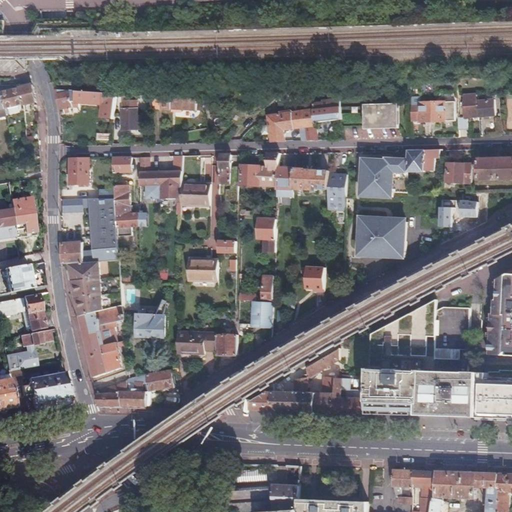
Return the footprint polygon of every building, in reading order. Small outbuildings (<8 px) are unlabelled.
[(31,86),(14,89),(18,106),(34,104),(31,86)] [(14,89),(1,91),(4,109),(18,106),(14,89)] [(73,91),(55,90),(58,104),(62,104),(63,109),(63,113),(69,113),(69,108),(72,107),(71,103),(73,103),(73,91)] [(355,99),(374,98),(373,90),(354,90),(355,99)] [(115,93),(73,91),(73,103),(71,103),(72,107),(77,107),(77,103),(101,104),(99,118),(112,119),(115,93)] [(458,112),(459,129),(468,129),(468,117),(480,116),(479,102),(481,102),(479,93),(465,94),(466,112),(458,112)] [(485,93),(479,93),(481,102),(479,102),(480,116),(497,115),(496,100),(486,100),(485,93)] [(199,98),(164,96),(163,104),(171,104),(171,108),(197,109),(197,102),(200,102),(199,98)] [(121,130),(137,129),(136,116),(135,99),(120,99),(121,130)] [(313,101),(314,110),(315,122),(341,118),(339,100),(328,100),(327,103),(322,103),(322,101),(313,101)] [(411,105),(411,120),(422,119),(422,123),(456,121),(454,100),(421,102),(421,104),(411,105)] [(300,101),(301,111),(314,110),(313,101),(300,101)] [(399,103),(367,103),(367,126),(399,125),(399,103)] [(301,111),(281,114),(284,130),(300,128),(303,141),(318,140),(315,122),(314,110),(301,111)] [(269,116),(273,142),(285,141),(284,130),(281,114),(269,116)] [(110,141),(111,134),(97,132),(96,140),(110,141)] [(442,156),(442,150),(442,149),(416,150),(410,150),(410,159),(410,174),(416,174),(416,171),(426,172),(426,174),(431,174),(431,170),(435,170),(436,156),(442,156)] [(279,170),(280,168),(280,154),(270,154),(270,166),(270,170),(279,170)] [(232,185),(232,155),(222,155),(221,193),(226,193),(226,185),(232,185)] [(183,184),(184,157),(174,157),(174,172),(161,172),(161,185),(183,184)] [(132,158),(113,159),(114,173),(133,173),(132,158)] [(511,158),(480,159),(481,180),(511,179),(511,158)] [(90,159),(71,159),(71,163),(70,165),(69,168),(71,170),(71,185),(90,185),(90,159)] [(410,174),(410,159),(388,159),(387,161),(365,161),(365,196),(398,196),(397,194),(410,193),(410,174)] [(161,185),(161,172),(149,172),(149,161),(140,161),(140,185),(147,185),(161,185)] [(449,181),(473,181),(473,163),(450,163),(449,181)] [(243,186),(260,187),(261,166),(243,166),(243,186)] [(260,187),(279,188),(279,170),(270,170),(270,166),(261,166),(260,187)] [(279,196),(295,197),(295,188),(296,168),(280,168),(279,170),(279,188),(279,196)] [(295,188),(329,190),(329,171),(307,170),(306,168),(296,168),(295,188)] [(328,207),(348,207),(348,197),(349,172),(329,171),(329,190),(328,207)] [(183,184),(161,185),(161,199),(183,198),(183,184)] [(199,184),(183,184),(183,198),(183,203),(182,207),(211,208),(212,187),(199,186),(199,184)] [(161,199),(161,185),(147,185),(147,199),(161,199)] [(115,190),(116,199),(118,226),(137,226),(137,213),(133,214),(131,186),(115,186),(115,190)] [(100,191),(100,199),(116,199),(115,190),(100,191)] [(30,199),(11,202),(12,210),(16,239),(35,236),(30,199)] [(63,244),(64,264),(70,264),(99,263),(121,262),(118,237),(118,226),(116,199),(100,199),(61,200),(61,214),(83,214),(83,211),(90,212),(92,240),(85,240),(84,243),(81,243),(81,241),(75,241),(74,243),(63,244)] [(0,244),(17,242),(16,239),(12,210),(0,212),(0,244)] [(137,226),(118,226),(118,237),(131,236),(131,228),(141,228),(141,223),(141,213),(137,213),(137,226)] [(276,252),(278,216),(274,216),(274,220),(262,219),(261,238),(269,239),(268,252),(276,252)] [(416,216),(365,216),(365,256),(416,256),(416,216)] [(236,253),(237,242),(220,242),(219,252),(236,253)] [(190,281),(219,282),(219,260),(207,260),(207,259),(191,259),(190,281)] [(72,281),(80,316),(108,310),(99,263),(70,264),(73,281),(72,281)] [(33,289),(29,266),(0,270),(0,272),(1,283),(5,282),(8,293),(33,289)] [(317,293),(325,293),(326,269),(306,268),(305,290),(316,290),(317,293)] [(511,273),(510,273),(499,279),(498,299),(495,300),(494,312),(492,312),(489,353),(503,354),(507,352),(509,354),(511,354),(511,273)] [(265,297),(275,297),(275,275),(264,275),(265,297)] [(369,370),(368,413),(422,415),(424,374),(436,374),(436,312),(437,294),(387,320),(371,329),(370,370),(369,370)] [(42,317),(38,295),(0,302),(0,317),(16,314),(16,313),(22,312),(27,311),(31,330),(31,332),(44,329),(44,327),(45,326),(44,318),(42,317)] [(262,325),(273,325),(274,302),(265,301),(255,301),(252,301),(251,322),(262,323),(262,325)] [(467,372),(469,306),(442,305),(436,312),(436,374),(424,374),(422,415),(479,418),(480,371),(467,372)] [(121,323),(125,321),(124,307),(108,310),(80,316),(79,317),(94,377),(121,370),(116,332),(122,331),(121,323)] [(146,309),(139,309),(139,339),(167,339),(167,309),(160,310),(160,317),(145,317),(146,309)] [(26,331),(31,330),(27,311),(22,312),(26,331)] [(239,336),(251,336),(251,326),(251,325),(239,324),(239,336)] [(51,342),(49,331),(22,337),(24,347),(33,345),(33,347),(43,344),(43,343),(51,342)] [(206,352),(217,352),(218,335),(218,333),(206,334),(206,352)] [(179,346),(179,356),(206,355),(206,352),(206,334),(179,334),(179,337),(179,346)] [(232,355),(238,355),(239,336),(237,336),(218,335),(217,352),(217,355),(224,355),(224,359),(231,359),(232,355)] [(308,374),(308,377),(340,360),(341,349),(322,359),(321,357),(311,363),(312,366),(308,368),(308,374)] [(35,352),(20,355),(22,370),(38,367),(35,352)] [(168,373),(150,377),(152,393),(176,389),(174,372),(173,372),(172,370),(168,371),(168,373)] [(511,371),(501,371),(480,371),(479,418),(511,418),(511,371)] [(70,397),(65,374),(29,381),(29,382),(27,383),(27,386),(22,387),(20,378),(10,380),(12,396),(22,395),(22,396),(31,394),(32,405),(70,397)] [(10,380),(9,375),(0,376),(0,409),(14,407),(12,396),(10,380)] [(288,376),(281,380),(283,384),(290,380),(288,376)] [(274,391),(273,410),(315,411),(334,412),(335,377),(323,377),(323,390),(329,390),(329,394),(308,393),(308,378),(294,379),(294,387),(297,387),(297,392),(287,391),(287,387),(274,386),(274,391)] [(335,377),(334,412),(340,412),(368,413),(368,410),(368,378),(361,378),(361,389),(351,389),(351,378),(335,377)] [(115,405),(147,407),(147,392),(144,392),(144,390),(142,390),(142,383),(135,383),(135,392),(128,391),(127,381),(102,390),(102,393),(95,394),(97,405),(101,405),(115,405)] [(251,402),(251,409),(273,410),(274,391),(268,391),(251,402)] [(258,511),(274,511),(293,510),(295,472),(235,470),(227,478),(241,511),(248,511),(258,511)] [(414,471),(393,470),(393,487),(394,488),(397,498),(400,499),(399,505),(413,506),(414,484),(414,471)] [(423,471),(414,471),(414,484),(422,485),(423,471)] [(431,511),(432,499),(436,499),(437,496),(438,472),(423,471),(422,485),(425,485),(425,500),(423,511),(431,511)] [(478,474),(438,472),(437,496),(475,498),(476,486),(478,474)] [(485,474),(478,474),(476,486),(484,487),(485,474)] [(499,475),(485,474),(484,487),(490,487),(487,511),(498,511),(501,490),(499,490),(499,475)] [(511,474),(499,475),(499,490),(501,490),(498,511),(509,511),(511,494),(511,474)] [(432,499),(431,511),(440,511),(442,500),(436,499),(432,499)] [(369,511),(369,503),(299,500),(299,509),(293,510),(274,511),(258,511),(369,511)]
